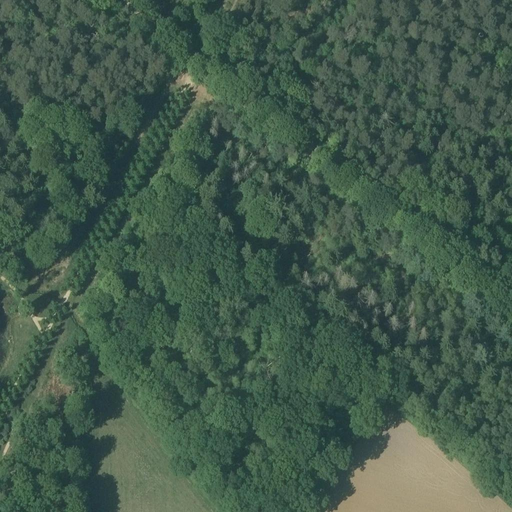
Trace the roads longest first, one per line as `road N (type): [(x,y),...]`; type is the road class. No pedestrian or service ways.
road 1 (track): [(511,305),(199,57)]
road 2 (track): [(199,57),(42,338)]
